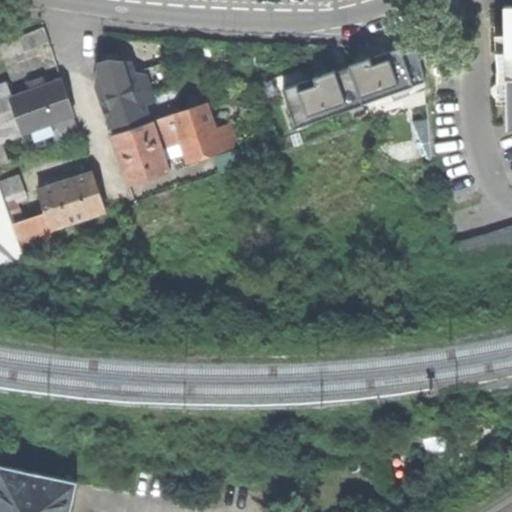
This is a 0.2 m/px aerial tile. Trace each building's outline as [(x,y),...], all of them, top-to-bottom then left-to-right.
[(26,51),(50,41),(46,33),(44,26),(21,36),(26,51)] [(422,48),(289,81),(299,122),(432,89),(422,48)] [(111,128),(149,116),(131,63),(108,60),(100,63),(97,85),(105,112),(111,128)] [(64,85),(62,80),(11,99),(7,84),(0,86),(0,142),(34,130),(37,139),(55,132),(52,123),(74,115),(64,85)] [(130,185),(170,173),(162,148),(182,142),(188,162),(236,146),(230,127),(216,132),(207,103),(113,135),(123,167),(130,185)] [(81,136),(74,115),(52,123),(55,132),(59,144),(81,136)] [(18,201),(8,205),(26,258),(57,247),(51,229),(106,210),(96,180),(94,173),(39,191),(47,215),(26,222),(18,201)] [(23,175),(4,179),(8,193),(26,189),(23,175)] [(8,205),(0,183),(0,267),(32,274),(26,258),(8,205)] [(511,225),(462,241),(470,270),(511,256),(511,225)] [(180,293),(215,280),(209,262),(198,266),(189,243),(169,250),(152,256),(161,281),(174,277),(180,293)] [(235,272),(264,263),(259,245),(230,255),(235,272)] [(0,511),(71,511),(79,481),(0,464),(0,511)]
